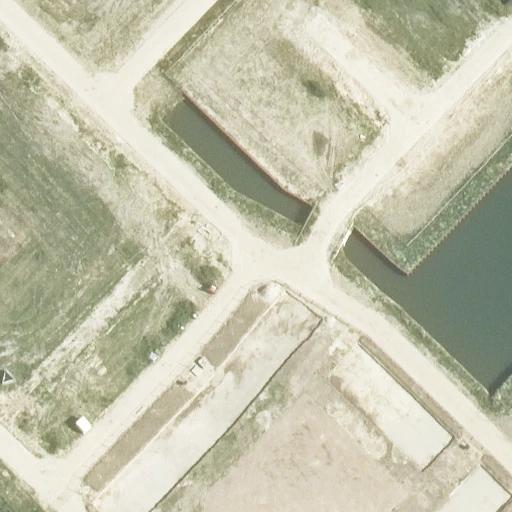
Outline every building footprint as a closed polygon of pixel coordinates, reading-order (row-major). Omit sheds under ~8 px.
[(31,0),(50,17),(66,0),(31,0)] [(278,0),(266,0),(246,22),(260,36),(287,8),(278,0)] [(412,0),(424,11),(434,0),(412,0)] [(434,0),(424,11),(441,27),(467,0),(434,0)] [(470,0),(467,0),(441,27),(458,44),(486,15),(470,0)] [(101,9),(70,40),(92,61),(122,30),(101,9)] [(300,9),(294,15),(303,23),(308,17),(300,9)] [(378,13),(369,21),(375,27),(383,18),(378,13)] [(294,15),(288,20),(297,29),(303,23),(294,15)] [(383,18),(375,27),(381,32),(389,24),(383,18)] [(240,28),(232,36),(238,42),(246,33),(240,28)] [(0,38),(0,65),(13,51),(0,38)] [(251,38),(242,47),(248,52),(257,44),(251,38)] [(216,43),(191,68),(202,79),(227,53),(216,43)] [(257,44),(248,52),(254,58),(262,49),(257,44)] [(412,46),(404,54),(410,60),(418,51),(412,46)] [(13,51),(0,65),(0,90),(2,93),(28,65),(13,51)] [(418,51),(410,60),(415,66),(424,57),(418,51)] [(227,53),(202,79),(212,89),(238,63),(227,53)] [(272,59),(264,67),(269,73),(278,65),(272,59)] [(238,63),(212,89),(223,99),(248,74),(238,63)] [(28,65),(2,93),(18,107),(44,79),(28,65)] [(278,65),(269,73),(275,79),(283,70),(278,65)] [(310,73),(302,82),(308,87),(316,79),(310,73)] [(248,74),(223,99),(234,110),(259,84),(248,74)] [(316,79),(308,87),(313,93),(322,84),(316,79)] [(259,84),(234,110),(244,120),(269,94),(259,84)] [(50,88),(24,115),(35,124),(45,134),(46,133),(71,108),(60,98),(50,88)] [(511,89),(511,90),(503,98),(509,104),(511,100),(511,89)] [(331,94),(323,102),(329,108),(337,99),(331,94)] [(278,97),(253,123),(263,133),(288,107),(278,97)] [(365,97),(355,107),(369,121),(379,111),(365,97)] [(337,99),(329,108),(334,113),(343,105),(337,99)] [(511,130),(484,103),(466,122),(496,150),(511,133),(511,130)] [(71,108),(46,133),(61,147),(87,120),(72,106),(71,108)] [(288,107),(263,133),(274,143),(299,117),(288,107)] [(352,114),(344,123),(349,128),(358,120),(352,114)] [(299,117),(274,143),(284,153),(309,128),(299,117)] [(87,120),(61,147),(76,161),(100,136),(101,134),(87,120)] [(358,120),(349,128),(355,134),(364,125),(358,120)] [(466,122),(449,139),(479,168),(496,150),(466,122)] [(309,128),(284,153),(295,164),(320,138),(309,128)] [(76,161),(74,163),(84,173),(94,183),(86,192),(96,201),(114,183),(116,181),(105,171),(120,156),(110,146),(100,136),(76,161)] [(320,138),(295,164),(305,174),(330,148),(320,138)] [(20,146),(12,155),(18,160),(26,151),(20,146)] [(330,148),(305,174),(316,184),(341,158),(330,148)] [(427,160),(411,176),(438,203),(460,181),(435,157),(430,163),(427,160)] [(35,160),(27,169),(33,175),(41,166),(35,160)] [(51,175),(42,184),(49,189),(57,180),(51,175)] [(411,176),(394,193),(422,220),(438,203),(411,176)] [(114,183),(96,201),(107,211),(112,205),(129,221),(130,220),(155,194),(137,178),(126,190),(116,181),(114,183)] [(394,193),(378,209),(405,236),(422,220),(394,193)] [(130,220),(129,221),(145,236),(140,242),(149,250),(169,228),(160,220),(170,209),(155,194),(130,220)] [(82,205),(74,214),(80,219),(88,210),(82,205)] [(378,209),(362,225),(389,252),(405,236),(378,209)] [(88,210),(80,219),(85,224),(93,216),(88,210)] [(69,236),(63,243),(71,251),(78,244),(69,236)] [(116,237),(107,246),(113,252),(122,242),(116,237)] [(58,246),(50,254),(62,266),(69,258),(58,246)] [(103,251),(88,266),(90,267),(110,287),(111,288),(126,273),(103,251)] [(50,254),(43,262),(54,273),(62,266),(50,254)] [(43,262),(36,269),(47,280),(54,273),(43,262)] [(404,262),(398,268),(407,276),(412,270),(404,262)] [(90,267),(79,278),(100,298),(110,287),(90,267)] [(31,274),(26,280),(34,288),(40,282),(31,274)] [(79,278),(69,289),(89,309),(100,298),(79,278)] [(20,288),(17,292),(26,299),(29,296),(20,288)] [(69,289),(58,300),(79,320),(89,309),(69,289)] [(283,299),(276,308),(306,333),(315,321),(286,297),(283,299)] [(8,298),(2,305),(10,313),(16,307),(8,298)] [(57,299),(42,315),(65,336),(80,321),(79,320),(58,300),(57,299)] [(276,309),(266,320),(267,320),(267,321),(294,343),(296,345),(306,333),(276,308),(276,309)] [(266,320),(250,340),(280,364),(296,345),(294,343),(267,321),(267,320),(266,320)] [(32,321),(17,337),(42,361),(57,345),(32,321)] [(17,337),(3,351),(28,375),(42,361),(17,337)] [(250,340),(234,359),(264,383),(280,364),(250,340)] [(335,347),(324,359),(333,367),(344,356),(335,347)] [(330,378),(329,378),(348,396),(375,368),(356,350),(353,353),(342,365),(331,376),(330,378)] [(3,351),(0,354),(0,377),(13,390),(28,375),(3,351)] [(234,359),(218,378),(248,403),(264,383),(234,359)] [(375,368),(348,396),(367,414),(393,386),(375,368)] [(296,378),(305,386),(310,380),(302,372),(296,378)] [(0,377),(0,403),(13,390),(0,377)] [(212,386),(201,399),(231,423),(248,403),(218,378),(215,382),(212,386)] [(296,378),(291,383),(299,392),(305,386),(296,378)] [(393,386),(367,414),(385,431),(411,403),(393,386)] [(334,400),(325,408),(331,414),(339,405),(334,400)] [(195,403),(183,415),(211,442),(223,430),(195,403)] [(411,403),(385,431),(403,448),(430,421),(411,403)] [(339,405),(331,414),(337,419),(345,411),(339,405)] [(267,408),(261,414),(270,422),(275,416),(267,408)] [(261,414),(255,420),(264,428),(270,422),(261,414)] [(183,415),(172,426),(200,453),(211,442),(183,415)] [(430,421),(403,448),(422,467),(426,462),(436,451),(447,440),(449,439),(430,421)] [(172,426),(162,437),(190,464),(200,453),(172,426)] [(370,435),(362,443),(367,449),(376,440),(370,435)] [(162,437),(151,449),(179,476),(190,464),(162,437)] [(223,453),(232,462),(237,456),(229,448),(223,453)] [(151,449),(140,460),(168,487),(179,476),(151,449)] [(446,449),(440,455),(449,463),(454,457),(446,449)] [(388,452),(380,461),(386,466),(394,458),(388,452)] [(223,453),(218,459),(226,468),(232,462),(223,453)] [(440,455),(434,461),(443,469),(449,463),(440,455)] [(394,458),(386,466),(391,472),(400,463),(394,458)] [(140,460),(129,471),(157,498),(168,487),(140,460)] [(207,470),(202,476),(210,484),(216,479),(207,470)] [(129,471),(118,482),(146,509),(157,498),(129,471)] [(479,471),(469,482),(496,509),(507,498),(479,471)] [(202,476),(196,482),(204,490),(210,484),(202,476)] [(118,482),(107,494),(126,511),(143,511),(146,509),(118,482)] [(469,482),(459,493),(478,511),(493,511),(496,509),(469,482)] [(423,483),(417,489),(426,497),(432,491),(423,483)] [(191,487),(185,493),(194,501),(199,495),(191,487)] [(417,489),(412,494),(420,503),(426,497),(417,489)] [(478,511),(459,493),(441,511),(478,511)] [(126,511),(107,494),(96,505),(96,506),(102,511),(126,511)]
